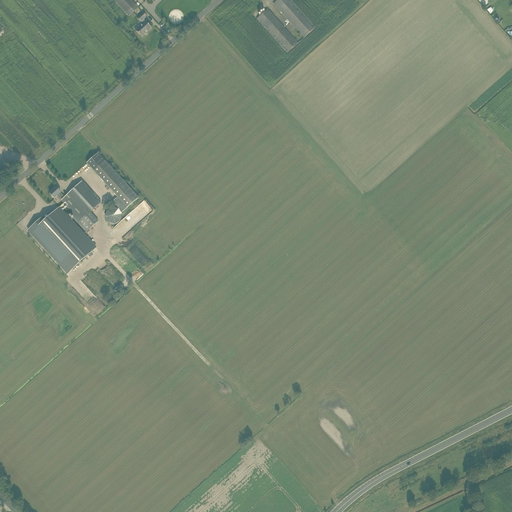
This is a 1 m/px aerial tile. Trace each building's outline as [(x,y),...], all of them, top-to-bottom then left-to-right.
[(113,0),(129,16),(138,8),(131,0),(113,0)] [(278,0),(274,4),(277,8),(304,38),(315,28),(289,0),(278,0)] [(257,19),(287,53),(298,43),(271,13),(268,9),(257,19)] [(143,24),(135,31),(142,38),(151,29),(143,20),(146,17),(143,13),(137,18),(141,22),(143,24)] [(139,198),(105,161),(98,153),(86,164),(127,209),(139,198)] [(101,203),(90,191),(85,186),(82,182),(64,197),(56,188),(49,194),(54,199),(57,197),(64,204),(67,207),(72,213),(70,214),(78,223),(86,232),(98,221),(90,212),(94,209),(101,203)] [(36,224),(28,231),(31,234),(68,274),(88,256),(89,258),(93,254),(92,252),(96,248),(62,211),(67,207),(64,204),(59,208),(46,220),(43,217),(36,224)] [(105,218),(108,223),(115,225),(120,221),(122,215),(119,210),(112,208),(107,211),(105,218)]
